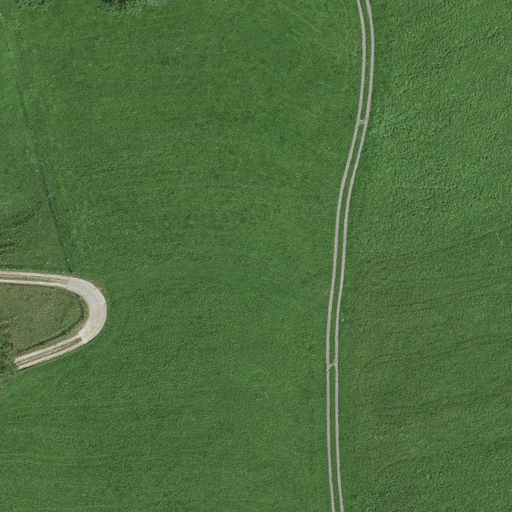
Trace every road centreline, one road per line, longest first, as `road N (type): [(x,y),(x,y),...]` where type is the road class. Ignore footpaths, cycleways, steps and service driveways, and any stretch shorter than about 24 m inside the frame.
road 1 (track): [(338,511),(332,340),(367,77),(362,0)]
road 2 (track): [(0,370),(79,338),(98,307),(70,282),(0,276)]
